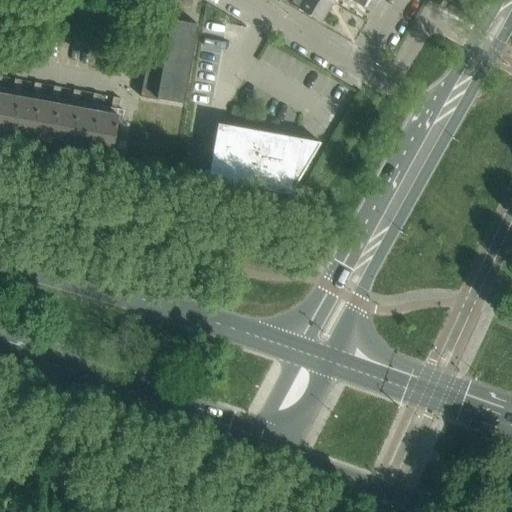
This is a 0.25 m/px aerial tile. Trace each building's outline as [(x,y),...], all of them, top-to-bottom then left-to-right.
[(333,2),(328,0),(283,0),(319,22),(328,7),(329,8),(333,2)] [(328,0),(333,2),(332,1),(332,0),(349,0),(363,8),(368,0),(328,0)] [(182,103),(197,24),(172,19),(172,18),(154,15),(139,97),(157,100),(158,98),(182,103)] [(14,79),(12,91),(19,92),(21,80),(14,79)] [(34,83),(32,94),(39,96),(41,84),(34,83)] [(53,86),(51,98),(58,99),(60,87),(53,86)] [(73,90),(71,101),(78,103),(80,91),(73,90)] [(0,93),(0,141),(108,161),(114,130),(117,114),(0,93)] [(93,93),(90,105),(97,106),(100,95),(93,93)] [(112,97),(110,109),(117,110),(119,98),(112,97)] [(301,174),(319,142),(317,141),(314,147),(298,144),(299,138),(217,123),(207,179),(289,193),(293,169),(300,171),(299,172),(301,174)]
